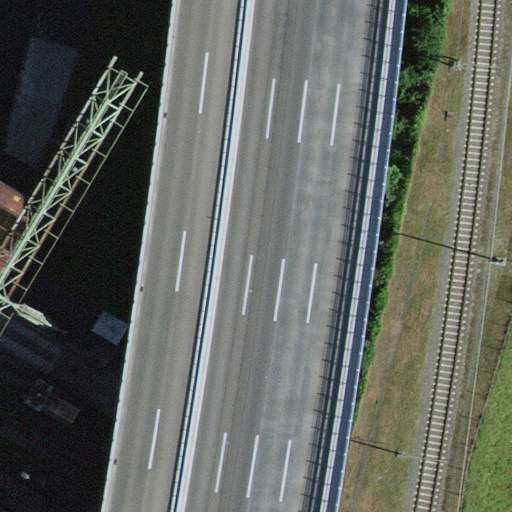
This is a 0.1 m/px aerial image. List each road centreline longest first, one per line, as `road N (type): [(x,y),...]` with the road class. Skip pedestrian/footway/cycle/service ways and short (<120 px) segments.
road 1 (unclassified): [(198,511),(278,0)]
road 2 (motorway): [(223,0),(150,511)]
road 3 (motorway): [(255,511),(321,0)]
road 4 (unknown): [(511,61),(487,323),(453,511)]
